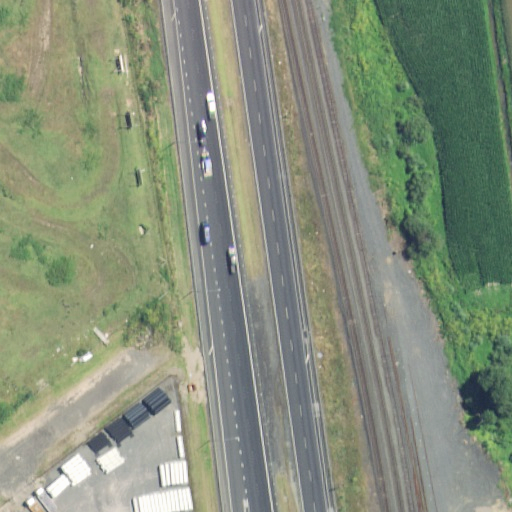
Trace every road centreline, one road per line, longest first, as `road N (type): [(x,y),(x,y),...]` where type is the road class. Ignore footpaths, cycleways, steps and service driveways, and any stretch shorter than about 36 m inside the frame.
road 1 (trunk): [(243,0),(318,511)]
road 2 (trunk): [(263,511),(194,34)]
road 3 (trunk): [(238,511),(194,34)]
road 4 (unclassified): [(135,353),(0,465)]
